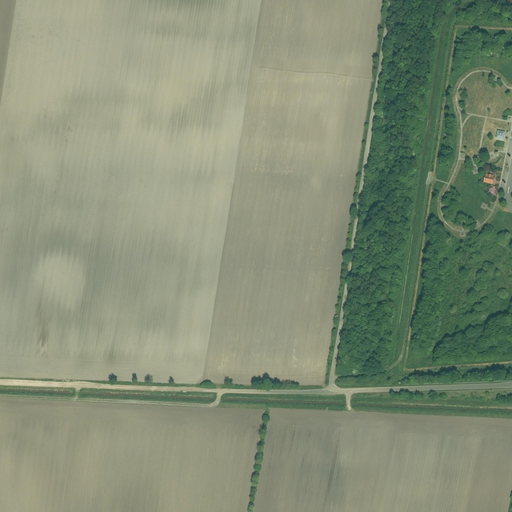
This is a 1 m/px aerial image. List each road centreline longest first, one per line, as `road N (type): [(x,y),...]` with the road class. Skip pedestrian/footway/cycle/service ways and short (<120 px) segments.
road 1 (track): [(332,374),(382,371),(405,350),(455,17),(481,5),(511,18)]
road 2 (unclassified): [(331,391),(391,0)]
road 3 (track): [(0,382),(202,390)]
road 4 (unclassified): [(331,391),(511,386)]
road 5 (unclassified): [(202,390),(331,391)]
